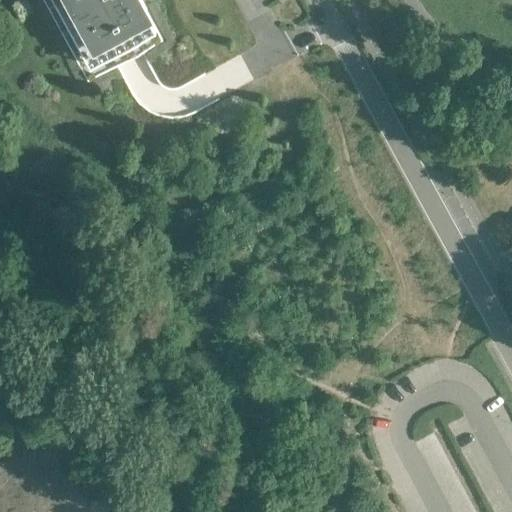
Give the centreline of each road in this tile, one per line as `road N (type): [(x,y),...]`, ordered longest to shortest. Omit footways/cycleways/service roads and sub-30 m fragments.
road 1 (secondary): [(321,0),(511,349)]
road 2 (unknown): [(276,53),(179,99),(156,95),(134,68)]
